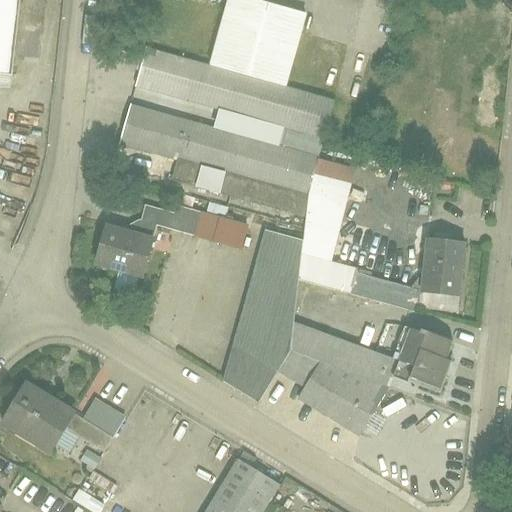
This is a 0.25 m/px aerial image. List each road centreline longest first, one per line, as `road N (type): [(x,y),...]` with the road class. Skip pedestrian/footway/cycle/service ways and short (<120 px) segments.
road 1 (residential): [(400,511),(32,293)]
road 2 (residential): [(511,150),(468,511)]
road 3 (residential): [(32,293),(55,231),(86,0)]
